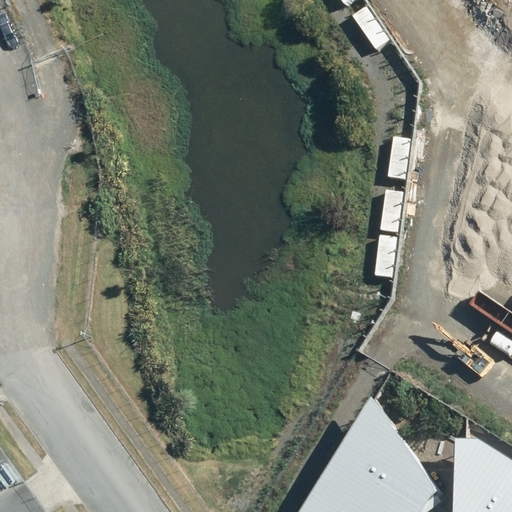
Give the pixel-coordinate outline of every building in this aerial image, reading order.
[(511,0),(503,0),(479,22),(511,57),(511,0)] [(373,8),(359,17),(404,85),(419,76),(373,8)] [(422,101),(405,98),(395,179),(411,181),(422,101)] [(409,193),(392,191),(387,232),(403,234),(409,193)] [(402,239),(386,237),(382,277),(398,279),(402,239)] [(384,394),(308,511),(433,511),(450,486),(384,394)] [(511,511),(511,456),(497,447),(475,448),(473,511),(511,511)]
